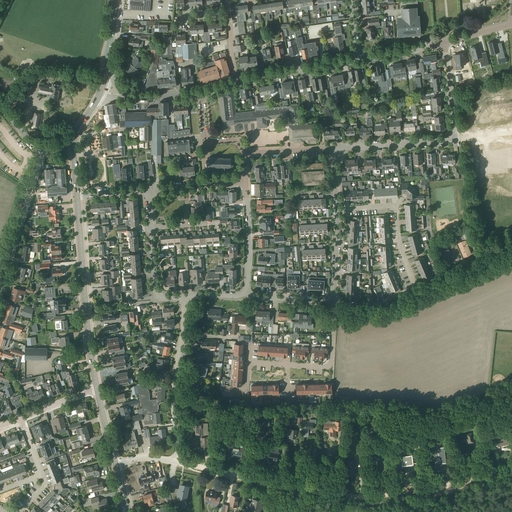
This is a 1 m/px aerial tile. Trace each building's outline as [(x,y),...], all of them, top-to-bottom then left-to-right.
[(130,0),(130,10),(132,10),(143,11),(145,11),(149,11),(150,2),(150,0),(130,0)] [(289,7),(286,8),(287,16),(290,15),(289,12),(292,12),(292,11),(295,10),(296,15),(293,0),(292,0),(288,1),(289,7)] [(299,0),(293,0),(296,15),(299,15),(298,12),(302,12),(299,0)] [(305,0),(299,0),(301,10),(307,9),(305,0)] [(253,13),(251,13),(252,22),(256,22),(255,16),(260,15),(260,12),(259,5),(252,6),(253,13)] [(241,6),(235,6),(236,13),(240,13),(240,16),(237,17),(237,22),(243,21),(241,6)] [(370,7),(362,7),(363,14),(370,13),(370,15),(380,14),(380,11),(374,12),(373,10),(370,10),(370,7)] [(399,34),(419,33),(418,18),(416,19),(416,16),(416,9),(402,9),(402,17),(403,17),(403,19),(398,20),(399,34)] [(155,22),(154,28),(159,28),(159,32),(167,32),(168,25),(159,24),(159,22),(155,22)] [(130,24),(130,29),(134,29),(134,30),(138,31),(138,33),(146,34),(146,29),(143,29),(144,25),(139,25),(139,24),(130,24)] [(203,24),(196,25),(197,33),(203,33),(203,42),(206,42),(206,32),(203,33),(203,24)] [(208,32),(206,32),(207,42),(210,41),(209,35),(209,32),(212,32),(213,35),(215,35),(214,24),(208,24),(208,32)] [(335,45),(331,46),(332,51),(336,51),(343,50),(342,40),(343,40),(342,37),(341,35),(342,35),(341,31),(340,27),(340,24),(334,24),(334,28),(336,38),(334,38),(335,45)] [(190,34),(188,34),(188,44),(192,43),(191,34),(197,33),(196,25),(190,25),(190,34)] [(385,30),(384,30),(385,37),(392,37),(392,36),(394,36),(394,32),(391,32),(391,30),(390,30),(390,27),(385,28),(385,30)] [(374,28),(366,29),(368,39),(374,38),(373,31),(374,31),(374,28)] [(300,31),(295,32),(298,50),(301,50),(303,58),(308,57),(309,59),(313,58),(313,55),(318,54),(317,44),(318,44),(318,41),(306,44),(305,36),(301,37),(300,31)] [(182,34),(176,35),(176,45),(176,62),(183,62),(183,59),(194,58),(193,44),(185,44),(185,35),(182,35),(182,34)] [(129,38),(129,46),(142,47),(143,40),(148,41),(148,38),(154,38),(154,36),(147,35),(141,35),(140,36),(134,35),(134,38),(129,38)] [(488,43),(491,55),(491,54),(491,52),(497,51),(499,59),(497,59),(498,60),(498,59),(499,64),(507,62),(506,62),(505,58),(506,58),(506,57),(504,57),(501,43),(497,44),(496,41),(491,42),(488,43)] [(277,47),(275,47),(277,57),(281,56),(281,57),(284,56),(283,51),(284,51),(283,49),(283,50),(282,46),(281,43),(276,44),(277,47)] [(159,54),(157,63),(158,63),(158,66),(159,66),(159,60),(166,60),(171,60),(171,64),(174,64),(173,60),(172,60),(172,44),(160,44),(160,54),(159,54)] [(476,46),(470,48),(472,57),(474,56),(475,59),(477,58),(478,62),(484,61),(485,66),(489,65),(487,58),(483,59),(481,53),(479,47),(477,48),(476,46)] [(153,63),(145,86),(148,88),(158,87),(157,79),(158,79),(157,71),(158,71),(158,66),(158,63),(157,63),(159,54),(159,51),(151,49),(149,62),(153,63)] [(267,49),(262,50),(263,54),(262,54),(264,59),(267,59),(267,60),(271,59),(270,53),(269,49),(267,49)] [(458,54),(453,55),(455,60),(456,70),(461,70),(461,65),(466,64),(463,51),(458,53),(458,54)] [(200,71),(197,72),(201,85),(216,80),(216,81),(231,77),(225,58),(227,57),(225,52),(213,56),(214,62),(209,63),(209,62),(204,63),(206,69),(200,71)] [(431,56),(429,56),(431,65),(431,67),(433,74),(433,76),(436,75),(438,75),(437,70),(436,71),(434,61),(437,61),(436,58),(437,58),(437,53),(431,54),(431,56)] [(423,57),(424,63),(425,63),(428,63),(428,65),(431,65),(429,56),(427,56),(427,55),(423,56),(423,57)] [(247,56),(239,58),(240,68),(249,66),(249,68),(257,66),(256,57),(248,58),(247,56)] [(130,63),(125,69),(134,76),(138,70),(143,63),(135,57),(130,63)] [(415,65),(414,59),(407,60),(409,72),(412,71),(416,70),(415,65)] [(158,71),(157,71),(158,79),(157,79),(158,87),(171,86),(169,68),(166,68),(166,60),(159,60),(159,66),(158,66),(158,71)] [(171,60),(166,60),(166,68),(169,68),(171,86),(176,86),(174,64),(171,64),(171,60)] [(389,69),(385,70),(388,83),(391,82),(390,78),(391,78),(401,76),(401,77),(406,76),(405,67),(402,67),(401,63),(398,63),(392,64),(393,66),(388,67),(389,69)] [(373,67),(371,67),(373,79),(378,78),(380,89),(388,87),(385,73),(381,74),(379,66),(376,66),(373,66),(373,67)] [(192,68),(181,69),(182,77),(182,85),(193,85),(193,77),(192,77),(192,68)] [(360,69),(359,69),(358,69),(355,69),(355,70),(354,70),(356,81),(362,80),(363,86),(366,85),(364,76),(361,76),(360,69)] [(356,81),(354,70),(348,72),(349,78),(346,79),(347,81),(346,81),(348,87),(348,88),(351,87),(351,85),(353,84),(352,81),(356,81)] [(35,71),(33,78),(40,80),(42,73),(35,71)] [(339,75),(336,76),(338,86),(339,89),(342,88),(348,87),(346,81),(344,81),(343,79),(342,75),(341,74),(339,74),(339,75)] [(436,75),(433,76),(433,74),(430,75),(431,79),(432,79),(433,83),(431,83),(431,87),(433,87),(434,91),(434,94),(438,93),(438,90),(440,90),(440,86),(439,77),(436,78),(436,75)] [(338,86),(336,76),(335,75),(332,76),(332,77),(331,77),(332,84),(329,84),(331,96),(337,95),(335,86),(338,86)] [(317,78),(311,79),(313,91),(319,90),(317,79),(317,78)] [(324,78),(317,79),(319,90),(325,89),(324,78)] [(304,79),(298,80),(299,89),(303,88),(304,96),(306,95),(308,105),(312,104),(310,92),(306,93),(304,79)] [(293,81),(287,82),(289,93),(292,93),(293,97),(298,96),(297,88),(294,88),(293,81)] [(283,90),(280,91),(281,98),(286,97),(286,94),(289,93),(287,82),(281,83),(283,90)] [(40,83),(37,94),(50,97),(49,99),(57,100),(59,92),(59,89),(60,85),(52,84),(52,86),(40,83)] [(273,85),(266,86),(268,97),(268,99),(271,96),(271,93),(275,93),(273,85)] [(266,86),(258,88),(260,95),(264,95),(265,98),(268,97),(266,86)] [(250,87),(240,89),(241,99),(248,98),(250,105),(256,104),(255,98),(252,99),(250,87)] [(226,92),(219,93),(222,123),(223,126),(234,125),(233,123),(242,122),(242,124),(248,123),(248,121),(256,120),(257,129),(267,128),(266,119),(275,119),(275,117),(289,117),(289,126),(302,125),(302,122),(299,122),(299,120),(298,105),(290,105),(290,106),(287,106),(255,109),(255,111),(235,113),(233,92),(229,92),(226,92)] [(480,105),(478,105),(479,112),(481,112),(482,121),(499,118),(499,116),(508,115),(506,101),(504,102),(503,93),(478,96),(480,105)] [(258,95),(255,96),(255,98),(256,104),(257,109),(269,107),(268,102),(260,103),(259,97),(258,97),(258,95)] [(159,107),(159,115),(159,119),(161,119),(161,125),(168,125),(168,119),(163,119),(163,115),(168,115),(168,102),(159,102),(159,107)] [(118,103),(107,105),(108,114),(109,114),(110,123),(120,122),(120,127),(145,126),(145,133),(145,141),(151,141),(151,137),(151,115),(147,115),(147,113),(126,113),(125,109),(119,109),(118,103)] [(430,110),(423,111),(423,115),(431,114),(430,111),(433,111),(442,110),(441,104),(433,105),(429,105),(429,109),(430,109),(430,110)] [(168,138),(168,125),(161,125),(161,119),(159,119),(159,115),(159,107),(147,108),(147,113),(147,115),(153,115),(153,138),(151,138),(151,155),(156,154),(157,163),(163,162),(163,158),(162,158),(162,157),(161,157),(161,154),(161,138),(168,138)] [(32,112),(30,126),(40,128),(43,114),(32,112)] [(397,119),(389,119),(390,132),(400,131),(399,122),(402,121),(401,113),(396,113),(397,119)] [(351,126),(344,126),(345,135),(354,134),(354,129),(357,129),(356,121),(350,122),(351,126)] [(367,127),(359,128),(360,136),(370,136),(370,132),(372,132),(371,121),(366,121),(367,127)] [(413,122),(404,123),(405,131),(414,130),(414,126),(417,126),(416,121),(413,121),(413,122)] [(443,123),(435,124),(432,124),(433,131),(444,129),(443,123)] [(317,139),(316,124),(302,125),(289,126),(289,129),(289,133),(289,134),(290,141),(294,141),(294,143),(303,142),(304,142),(304,140),(317,139)] [(381,126),(374,127),(375,134),(376,134),(376,135),(379,135),(379,134),(384,134),(384,130),(387,129),(387,124),(381,124),(381,126)] [(338,129),(331,130),(332,138),(339,138),(338,129)] [(331,130),(323,130),(324,139),(332,138),(331,130)] [(123,135),(117,136),(117,139),(119,147),(121,147),(121,156),(125,156),(125,147),(123,139),(123,135)] [(105,138),(102,138),(103,149),(107,148),(107,149),(118,147),(116,136),(105,137),(105,138)] [(191,139),(165,142),(166,156),(168,156),(172,156),(172,155),(185,153),(185,155),(187,154),(187,153),(193,152),(192,148),(193,148),(192,144),(191,139)] [(434,154),(427,154),(428,164),(429,164),(433,164),(434,177),(439,177),(439,175),(438,167),(435,167),(434,154)] [(400,156),(401,166),(406,166),(406,169),(407,169),(408,174),(412,173),(411,169),(411,159),(408,160),(407,155),(404,156),(400,156)] [(421,155),(414,155),(414,165),(422,164),(421,155)] [(206,161),(206,164),(207,164),(207,167),(222,167),(222,168),(222,171),(222,172),(223,171),(226,171),(227,172),(226,171),(226,168),(227,168),(227,167),(230,167),(231,168),(231,167),(233,165),(234,165),(234,164),(233,164),(233,161),(234,161),(234,160),(233,161),(231,159),(231,158),(231,157),(230,158),(227,158),(227,157),(226,157),(226,158),(223,158),(223,157),(222,157),(222,158),(207,158),(207,161),(206,161)] [(394,158),(388,159),(388,169),(394,169),(394,173),(398,173),(397,165),(398,165),(397,163),(397,162),(394,162),(394,158)] [(183,170),(179,171),(180,176),(183,175),(183,176),(194,175),(194,168),(195,168),(195,163),(196,163),(195,159),(189,160),(190,163),(191,163),(191,167),(188,167),(188,166),(183,166),(183,168),(183,170)] [(388,169),(388,159),(382,159),(382,163),(379,164),(379,168),(380,174),(384,174),(383,169),(388,169)] [(345,168),(341,168),(342,173),(348,173),(348,171),(351,171),(351,160),(344,161),(345,168)] [(357,160),(351,160),(351,171),(352,174),(358,173),(358,174),(361,173),(361,168),(361,167),(358,168),(357,160)] [(370,170),(369,160),(364,161),(364,167),(361,168),(361,173),(361,174),(365,174),(365,173),(367,173),(367,170),(370,170)] [(375,160),(369,160),(370,170),(373,169),(373,172),(375,174),(376,174),(376,178),(380,178),(380,174),(379,168),(376,168),(375,160)] [(138,165),(136,166),(137,178),(139,177),(139,179),(142,178),(142,179),(142,181),(146,180),(146,179),(146,178),(149,178),(149,175),(152,175),(151,165),(150,161),(146,162),(147,164),(138,165)] [(302,171),(301,171),(302,185),(324,184),(324,170),(323,170),(323,163),(301,164),(302,171)] [(286,165),(280,166),(281,178),(287,177),(288,180),(291,180),(290,169),(287,169),(287,168),(286,165)] [(274,170),(270,171),(271,182),(275,181),(275,178),(281,178),(280,166),(273,166),(274,170)] [(129,167),(121,168),(122,179),(130,179),(129,167)] [(262,167),(255,167),(256,178),(257,182),(264,182),(264,178),(263,178),(262,167)] [(65,169),(45,170),(45,178),(66,177),(65,169)] [(66,177),(45,178),(45,180),(47,180),(47,188),(49,188),(51,188),(51,189),(62,188),(62,187),(66,186),(66,183),(67,182),(67,177),(66,177)] [(493,183),(480,184),(482,212),(485,212),(487,233),(511,230),(511,182),(501,183),(500,182),(493,182),(493,183)] [(275,183),(254,184),(254,195),(263,195),(263,194),(266,194),(267,197),(275,197),(276,197),(275,183)] [(408,183),(401,184),(402,194),(404,193),(406,194),(412,187),(408,183)] [(48,196),(38,196),(38,203),(45,202),(45,203),(58,202),(57,195),(67,194),(66,186),(62,187),(62,188),(51,189),(51,188),(49,188),(47,188),(48,196)] [(364,186),(362,186),(363,200),(369,200),(368,195),(371,195),(370,188),(368,188),(368,190),(364,190),(364,186)] [(412,187),(406,194),(407,195),(407,196),(407,198),(417,197),(416,190),(412,187)] [(228,191),(213,192),(213,198),(225,197),(226,197),(226,196),(236,196),(237,194),(235,192),(235,191),(234,191),(233,191),(233,190),(228,191)] [(119,201),(120,208),(123,207),(127,207),(137,206),(137,200),(132,200),(132,197),(129,197),(129,204),(123,204),(123,201),(119,201)] [(260,200),(256,200),(257,212),(271,211),(271,207),(264,207),(264,205),(272,204),(272,205),(282,205),(282,200),(275,200),(275,197),(267,197),(263,198),(263,200),(261,200),(260,200)] [(48,205),(38,205),(39,212),(48,212),(48,211),(49,211),(50,219),(52,218),(52,222),(60,222),(59,210),(56,210),(55,206),(49,207),(48,206),(48,205)] [(223,211),(220,211),(221,218),(229,218),(229,215),(236,215),(236,207),(228,208),(228,211),(223,211)] [(388,215),(378,215),(378,223),(388,222),(388,215)] [(349,220),(349,226),(359,226),(359,221),(362,221),(362,218),(354,217),(354,221),(349,220)] [(274,235),(273,225),(261,226),(261,228),(260,228),(261,232),(267,232),(267,235),(274,235)] [(101,229),(92,229),(93,239),(104,239),(104,232),(110,231),(110,226),(101,226),(101,229)] [(462,233),(458,235),(459,238),(460,241),(465,239),(468,238),(468,236),(471,235),(468,227),(464,229),(464,228),(460,229),(462,233)] [(127,228),(117,229),(117,233),(118,238),(121,238),(120,233),(127,232),(127,237),(130,237),(137,237),(137,230),(127,231),(127,228)] [(52,233),(46,233),(46,237),(52,237),(52,238),(61,237),(60,229),(52,230),(52,233)] [(230,237),(221,237),(221,241),(221,245),(224,245),(230,245),(230,250),(236,250),(237,250),(237,243),(230,243),(230,237)] [(348,237),(348,242),(353,242),(353,245),(360,245),(360,237),(358,237),(348,237)] [(264,238),(259,238),(259,247),(268,246),(268,239),(264,239),(264,238)] [(105,244),(99,245),(99,254),(109,254),(108,245),(114,245),(114,243),(114,240),(105,241),(105,244)] [(448,240),(439,244),(440,246),(441,249),(446,247),(446,248),(449,247),(450,246),(450,245),(455,243),(454,241),(449,243),(448,240)] [(465,241),(457,244),(463,257),(471,254),(467,246),(470,245),(469,242),(466,244),(465,241)] [(348,248),(347,253),(357,253),(358,248),(360,248),(360,245),(353,245),(353,248),(348,248)] [(294,246),(290,247),(290,252),(291,252),(291,250),(292,250),(294,250),(295,262),(300,261),(299,246),(294,246)] [(448,247),(440,251),(446,265),(450,263),(448,258),(451,256),(448,247)] [(230,255),(223,255),(223,258),(230,258),(230,261),(233,261),(233,256),(236,256),(236,250),(230,250),(230,255)] [(129,252),(122,253),(122,256),(128,256),(129,261),(131,261),(139,260),(139,254),(131,255),(129,255),(129,252)] [(258,258),(258,260),(258,263),(262,263),(263,264),(265,264),(266,264),(266,263),(270,263),(270,262),(274,262),(275,254),(265,253),(265,257),(258,256),(258,257),(258,258)] [(100,266),(100,268),(101,269),(110,269),(109,262),(111,262),(110,256),(104,256),(105,259),(100,260),(100,266)] [(423,257),(414,261),(416,265),(425,261),(423,257)] [(425,261),(416,265),(418,270),(427,266),(425,261)] [(427,266),(418,270),(420,274),(429,270),(427,266)] [(123,270),(121,270),(121,277),(131,276),(130,274),(140,273),(140,267),(129,268),(130,273),(125,273),(125,272),(124,272),(124,271),(123,271),(123,270)] [(215,272),(207,273),(208,282),(219,281),(219,275),(223,274),(222,267),(215,268),(215,272)] [(20,268),(18,275),(21,276),(19,281),(23,283),(25,277),(23,277),(25,271),(28,272),(29,269),(25,268),(25,269),(20,268)] [(44,278),(44,282),(44,283),(54,282),(54,277),(53,275),(62,275),(62,274),(63,274),(63,272),(62,271),(62,268),(56,269),(56,268),(53,268),(53,269),(51,269),(51,276),(51,277),(44,278)] [(201,269),(192,270),(193,283),(202,282),(201,269)] [(391,269),(382,273),(384,278),(394,274),(391,269)] [(171,277),(165,278),(166,286),(174,285),(174,279),(176,278),(176,270),(170,271),(171,277)] [(429,270),(420,274),(422,279),(427,277),(428,279),(432,278),(429,270)] [(109,274),(101,275),(102,285),(113,284),(112,277),(118,277),(118,271),(109,271),(109,274)] [(187,272),(178,273),(179,285),(187,284),(187,277),(187,272)] [(273,275),(272,284),(275,284),(275,287),(278,287),(278,288),(281,289),(281,288),(282,288),(283,278),(283,274),(275,274),(275,272),(273,272),(273,275)] [(256,281),(255,285),(256,285),(257,286),(259,287),(260,286),(263,286),(264,273),(262,273),(261,275),(257,275),(257,282),(256,281)] [(264,273),(263,286),(263,287),(266,287),(267,286),(269,287),(269,284),(272,284),(273,275),(268,274),(268,277),(264,277),(264,273)] [(394,274),(384,278),(386,283),(396,279),(394,274)] [(227,277),(224,277),(224,282),(227,282),(227,281),(229,281),(229,287),(229,290),(233,290),(233,285),(236,285),(236,277),(229,277),(227,277)] [(308,277),(307,288),(309,288),(309,290),(313,290),(313,289),(315,289),(316,278),(308,277)] [(316,278),(315,289),(318,289),(318,290),(322,291),(322,289),(323,289),(324,278),(316,278)] [(396,279),(386,283),(388,287),(398,283),(396,279)] [(388,287),(385,289),(389,296),(395,294),(401,291),(400,288),(398,283),(388,287)] [(110,290),(102,290),(103,300),(119,299),(119,295),(115,295),(115,294),(120,294),(119,286),(110,287),(110,290)] [(54,287),(47,287),(45,288),(45,298),(46,298),(52,298),(52,297),(55,297),(54,287)] [(14,288),(10,299),(19,302),(21,295),(24,296),(25,292),(14,288)] [(345,291),(345,297),(351,297),(351,301),(358,301),(358,292),(356,292),(345,291)] [(15,317),(17,308),(8,305),(7,308),(6,307),(5,310),(6,311),(5,314),(15,317)] [(52,312),(47,313),(47,317),(55,316),(55,313),(58,313),(58,312),(65,312),(65,306),(54,307),(54,310),(51,310),(52,312)] [(24,307),(22,313),(31,316),(31,315),(33,310),(24,307)] [(171,316),(171,314),(173,314),(173,313),(174,313),(174,310),(173,310),(173,308),(163,309),(163,312),(161,312),(152,313),(152,318),(167,317),(171,316)] [(208,309),(207,319),(212,319),(212,318),(220,319),(220,320),(227,320),(227,315),(220,314),(221,310),(208,309)] [(137,311),(128,312),(130,322),(134,321),(135,325),(138,325),(139,330),(142,329),(140,314),(138,314),(137,311)] [(262,322),(262,323),(269,324),(269,327),(268,333),(272,333),(273,324),(273,321),(270,321),(269,321),(269,312),(263,311),(262,320),(262,322)] [(5,314),(2,323),(10,325),(9,328),(15,330),(19,331),(21,327),(11,324),(11,322),(13,323),(15,317),(5,314)] [(295,319),(295,326),(299,326),(299,324),(311,325),(311,316),(299,315),(299,320),(295,319)] [(65,316),(54,317),(55,321),(57,321),(57,325),(61,324),(61,329),(67,328),(67,320),(65,320),(65,316)] [(232,324),(231,334),(236,335),(237,323),(245,324),(246,317),(242,317),(242,316),(238,316),(235,316),(235,317),(232,317),(231,324),(232,324)] [(174,319),(167,320),(167,317),(152,318),(152,324),(163,324),(167,323),(167,326),(174,326),(174,319)] [(115,325),(104,327),(105,333),(116,331),(115,325)] [(2,328),(0,333),(0,337),(5,339),(7,333),(9,334),(10,330),(2,328)] [(160,333),(159,336),(158,336),(157,343),(158,343),(161,343),(166,344),(167,344),(168,341),(171,342),(173,336),(172,336),(172,332),(166,331),(165,334),(160,333)] [(58,337),(51,338),(51,343),(59,342),(59,347),(64,347),(63,345),(69,344),(68,336),(62,337),(62,338),(59,338),(58,337)] [(0,337),(0,346),(4,348),(6,349),(9,340),(5,339),(0,337)] [(234,345),(234,349),(243,350),(243,344),(235,344),(235,341),(229,341),(229,344),(234,345)] [(165,346),(166,344),(161,343),(158,343),(153,343),(152,347),(157,348),(157,349),(160,349),(160,353),(168,355),(170,347),(165,346)] [(300,358),(301,343),(293,343),(292,352),(295,352),(295,357),(300,358)] [(309,344),(301,343),(300,358),(304,358),(305,353),(308,353),(309,344)] [(118,344),(108,345),(109,352),(116,350),(117,354),(124,352),(123,347),(119,347),(118,344)] [(320,347),(320,345),(312,344),(311,354),(314,354),(314,359),(319,359),(320,347)] [(288,345),(282,345),(282,356),(287,357),(287,352),(290,353),(290,347),(288,346),(288,345)] [(328,348),(320,347),(319,359),(324,359),(324,354),(327,355),(328,348)] [(25,348),(25,359),(47,360),(47,349),(25,348)] [(62,357),(60,357),(61,364),(58,364),(59,372),(65,371),(64,364),(72,362),(71,356),(66,357),(66,356),(62,356),(62,357)] [(158,359),(157,370),(165,370),(165,364),(167,364),(168,360),(158,359)] [(129,360),(125,361),(113,363),(114,369),(123,367),(124,368),(129,367),(130,366),(129,360)] [(196,369),(195,380),(204,381),(204,377),(207,368),(200,366),(200,368),(196,369)] [(71,371),(67,372),(68,376),(71,387),(77,385),(75,378),(74,374),(73,370),(71,371)] [(128,378),(116,380),(117,386),(132,383),(132,382),(132,378),(131,378),(131,377),(128,377),(128,378)] [(31,378),(20,380),(21,386),(25,385),(24,384),(32,383),(31,378)] [(195,380),(195,392),(203,392),(204,381),(195,380)] [(60,382),(53,384),(57,393),(63,391),(60,382)] [(49,383),(46,385),(50,396),(51,395),(51,397),(56,395),(56,394),(57,393),(53,384),(50,386),(49,383)] [(30,389),(26,390),(30,400),(33,398),(34,400),(40,398),(40,399),(44,397),(41,389),(31,392),(30,389)] [(124,393),(116,395),(118,402),(125,400),(125,396),(128,396),(127,393),(124,393)] [(20,395),(11,399),(13,405),(15,404),(16,407),(22,405),(21,402),(23,402),(20,395)] [(6,407),(3,409),(5,414),(12,411),(7,399),(4,401),(6,407)] [(86,403),(75,406),(77,413),(88,411),(86,403)] [(127,405),(119,407),(121,414),(131,411),(130,408),(128,408),(127,405)] [(194,405),(194,414),(203,414),(203,405),(194,405)] [(70,407),(64,408),(67,415),(68,417),(72,415),(71,414),(72,414),(73,413),(72,411),(71,412),(70,407)] [(159,412),(158,413),(152,413),(152,414),(150,414),(150,410),(142,411),(144,425),(153,424),(160,423),(159,412)] [(131,411),(121,414),(122,420),(130,418),(129,415),(132,415),(131,411)] [(261,413),(259,429),(268,430),(270,414),(261,413)] [(56,426),(53,427),(54,432),(58,431),(57,429),(65,427),(62,416),(61,416),(61,415),(56,417),(56,418),(54,418),(56,426)] [(303,422),(302,436),(302,435),(308,436),(308,433),(309,433),(309,432),(308,431),(308,429),(312,429),(313,423),(316,423),(316,419),(309,419),(309,422),(306,422),(303,422)] [(365,419),(361,425),(366,428),(370,422),(365,419)] [(329,423),(329,429),(330,429),(330,436),(335,436),(335,430),(341,430),(341,422),(340,422),(340,421),(336,421),(336,422),(335,421),(335,423),(329,423)] [(88,432),(87,430),(89,429),(88,426),(86,426),(81,427),(80,422),(70,425),(71,430),(76,428),(78,435),(81,434),(88,432)] [(42,423),(33,427),(34,431),(36,430),(38,436),(45,433),(46,435),(51,433),(48,425),(43,427),(42,423)] [(208,443),(208,434),(206,434),(206,424),(188,424),(188,427),(191,428),(191,429),(197,431),(197,434),(201,434),(201,448),(205,448),(205,452),(213,452),(212,443),(208,443)] [(283,427),(282,435),(286,435),(289,435),(289,437),(296,438),(296,430),(286,429),(286,428),(283,427)] [(376,430),(367,431),(368,438),(383,437),(382,427),(376,428),(376,430)] [(157,436),(149,437),(151,448),(156,447),(155,443),(166,441),(165,434),(164,429),(157,430),(158,435),(157,435),(157,436)] [(464,435),(458,436),(459,443),(465,442),(465,443),(475,441),(473,430),(471,429),(468,429),(467,430),(464,431),(464,435)] [(129,441),(123,442),(125,450),(141,445),(137,430),(131,431),(132,435),(128,437),(129,441)] [(16,433),(11,435),(14,444),(15,446),(25,442),(22,432),(17,434),(16,433)] [(88,432),(81,434),(83,441),(90,439),(88,432)] [(507,434),(495,437),(498,446),(509,443),(507,434)] [(7,442),(5,443),(7,449),(10,448),(9,446),(14,444),(11,435),(5,437),(7,442)] [(43,444),(39,446),(41,451),(53,447),(50,439),(50,438),(44,440),(45,443),(42,443),(43,444)] [(82,441),(71,444),(72,449),(77,448),(77,446),(83,444),(82,441)] [(440,441),(425,443),(427,460),(434,460),(434,462),(443,461),(440,441)] [(229,443),(228,447),(225,447),(225,455),(232,455),(232,453),(241,455),(242,447),(242,445),(240,444),(240,445),(229,443)] [(270,446),(268,456),(269,457),(268,462),(276,464),(278,454),(279,448),(270,446)] [(53,447),(41,451),(43,457),(47,456),(47,457),(49,456),(50,458),(58,456),(57,452),(53,453),(51,448),(53,447)] [(92,449),(82,452),(84,458),(94,455),(92,449)] [(355,451),(355,461),(364,461),(364,452),(355,451)] [(409,463),(413,462),(412,451),(405,452),(405,451),(399,451),(400,460),(402,460),(402,463),(406,463),(407,465),(409,465),(409,463)] [(375,456),(371,457),(372,464),(373,464),(374,467),(376,467),(376,471),(381,471),(381,467),(383,467),(382,459),(376,460),(375,456)] [(55,460),(46,464),(48,468),(56,465),(55,460)] [(344,466),(344,474),(347,474),(347,475),(353,475),(354,460),(353,460),(353,461),(347,461),(347,460),(347,466),(344,466)] [(25,462),(17,465),(18,466),(21,475),(27,473),(26,471),(28,470),(25,462)] [(56,465),(48,468),(50,473),(58,470),(56,465)] [(97,465),(84,468),(87,476),(99,472),(97,465)] [(6,468),(7,470),(11,479),(16,477),(13,468),(12,466),(6,468)] [(18,466),(13,468),(16,477),(21,475),(18,466)] [(7,470),(2,472),(5,481),(11,479),(7,470)] [(58,470),(50,473),(52,478),(60,475),(58,470)] [(141,478),(138,478),(140,485),(156,481),(154,474),(152,475),(152,474),(141,477),(141,478)] [(60,475),(52,478),(54,483),(62,479),(60,475)] [(62,479),(54,483),(54,484),(54,486),(65,488),(64,484),(69,482),(68,477),(62,479)] [(154,485),(156,489),(164,487),(168,486),(165,477),(158,479),(160,483),(154,485)] [(96,480),(87,482),(89,489),(92,488),(93,492),(103,489),(102,482),(97,483),(96,480)] [(185,499),(188,486),(184,485),(184,486),(180,485),(178,494),(170,492),(175,508),(180,506),(180,505),(186,503),(185,499)] [(53,488),(59,495),(65,488),(54,486),(53,488)] [(164,488),(164,487),(156,489),(158,497),(166,494),(166,493),(169,492),(167,487),(164,488)] [(53,488),(49,492),(56,498),(59,495),(53,488)] [(205,498),(205,501),(206,501),(206,503),(210,504),(210,502),(212,503),(213,499),(218,501),(219,494),(214,493),(214,492),(211,491),(210,492),(206,492),(205,498)] [(49,492),(46,496),(52,502),(56,498),(49,492)] [(151,493),(143,496),(145,502),(147,501),(149,505),(154,504),(152,500),(153,500),(152,497),(156,496),(155,493),(151,494),(151,493)] [(19,495),(14,500),(17,504),(23,499),(19,495)] [(223,504),(221,511),(228,511),(229,509),(232,509),(233,506),(236,507),(238,497),(232,495),(230,506),(223,504)] [(46,496),(42,500),(49,506),(52,502),(46,496)] [(98,497),(91,499),(93,506),(99,505),(100,508),(108,506),(108,505),(109,505),(108,502),(107,502),(106,498),(99,500),(98,497)] [(245,501),(243,509),(247,510),(248,506),(250,506),(249,511),(258,511),(259,511),(262,501),(252,499),(251,503),(245,501)] [(42,500),(38,503),(45,510),(49,506),(42,500)]
